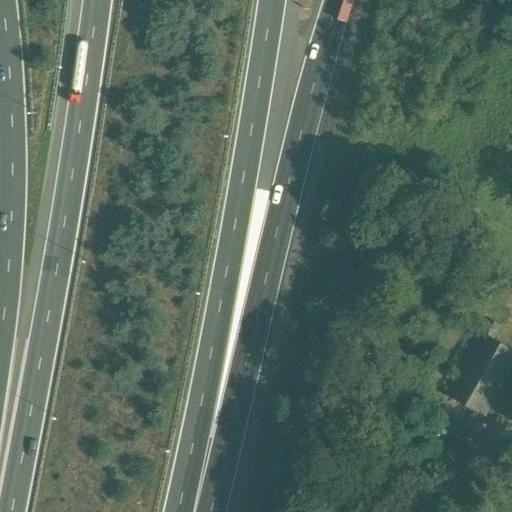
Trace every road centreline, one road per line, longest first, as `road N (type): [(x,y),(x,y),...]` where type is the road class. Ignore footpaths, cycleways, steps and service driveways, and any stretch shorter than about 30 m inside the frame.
road 1 (motorway): [(197,511),(341,0)]
road 2 (motorway): [(95,0),(41,338),(2,511)]
road 3 (motorway): [(188,511),(277,0)]
road 4 (motorway): [(0,8),(10,162),(0,342)]
